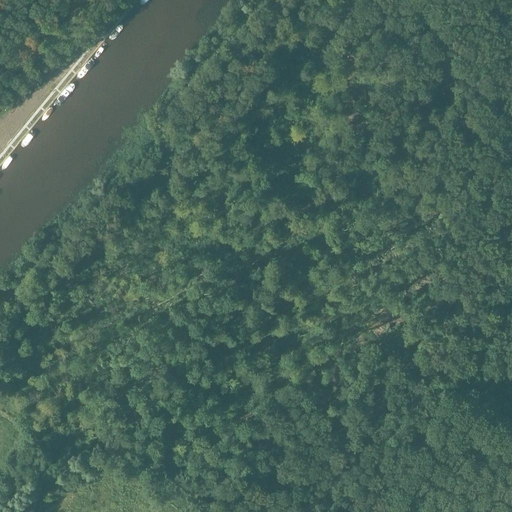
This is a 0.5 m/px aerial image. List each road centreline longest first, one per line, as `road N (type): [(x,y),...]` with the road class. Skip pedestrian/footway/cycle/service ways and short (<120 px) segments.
road 1 (track): [(346,511),(343,481),(278,392),(269,347),(295,183),(339,0)]
road 2 (track): [(339,1),(478,84),(511,114)]
